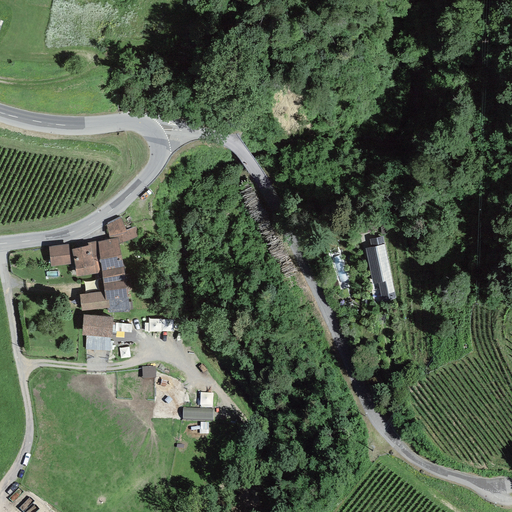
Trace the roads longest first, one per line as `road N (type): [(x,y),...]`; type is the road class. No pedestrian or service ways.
road 1 (unclassified): [(153,134),(183,129),(237,146),(381,426),(424,465),(489,485)]
road 2 (unclassified): [(0,250),(29,420),(25,451),(0,491)]
road 3 (track): [(0,79),(62,78),(184,29),(197,0)]
road 4 (tertiary): [(0,245),(66,235),(110,210),(156,162),(153,134)]
road 5 (tertiary): [(153,134),(133,121),(57,125),(0,113)]
